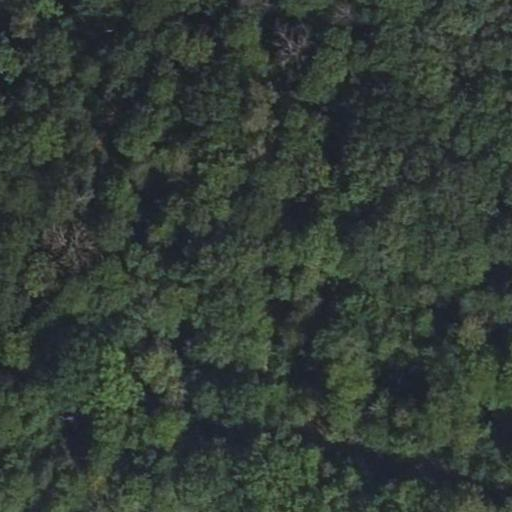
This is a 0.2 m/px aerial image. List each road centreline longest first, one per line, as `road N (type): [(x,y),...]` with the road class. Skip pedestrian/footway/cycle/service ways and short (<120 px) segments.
road 1 (unknown): [(0,362),(511,475)]
road 2 (unknown): [(220,0),(324,511)]
